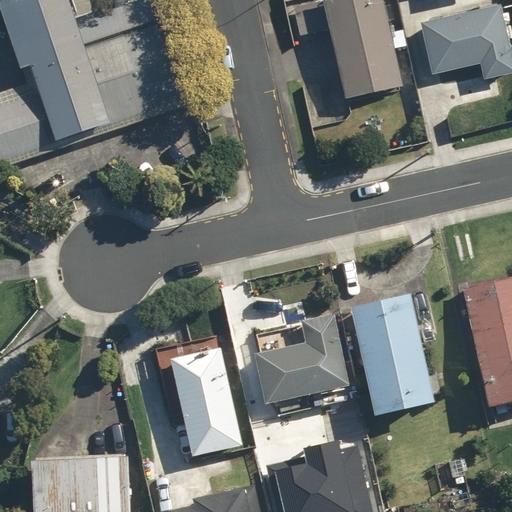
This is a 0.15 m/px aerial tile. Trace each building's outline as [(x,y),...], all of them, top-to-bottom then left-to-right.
[(151,0),(141,0),(73,23),(64,0),(0,0),(0,18),(19,74),(29,71),(33,83),(0,93),(0,169),(187,106),(164,38),(151,0)] [(402,89),(380,0),(330,0),(293,9),(300,37),(327,31),(344,102),(402,89)] [(486,0),(410,21),(423,73),(459,64),(464,82),(502,69),(486,0)] [(511,403),(511,278),(462,289),(486,409),(511,403)] [(408,298),(348,311),(372,421),(433,408),(408,298)] [(304,346),(233,360),(244,411),(246,411),(248,424),(285,416),(283,403),(347,390),(331,315),(298,321),(304,346)] [(241,448),(219,350),(168,362),(190,460),(241,448)] [(263,467),(274,511),(375,511),(359,445),(343,449),(340,438),(304,447),(306,456),(263,467)] [(29,466),(30,511),(128,511),(126,461),(29,466)] [(172,511),(258,511),(253,486),(194,500),(195,507),(172,511)]
